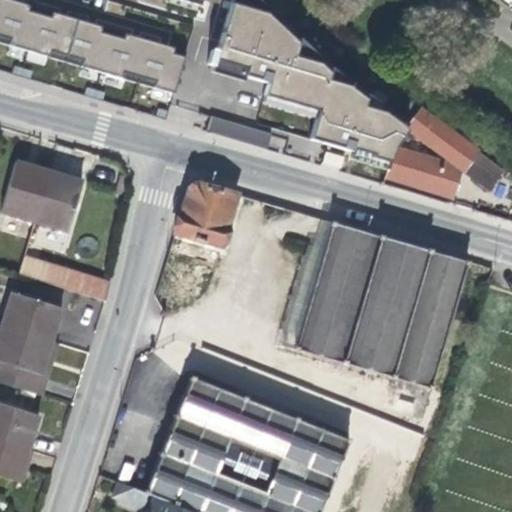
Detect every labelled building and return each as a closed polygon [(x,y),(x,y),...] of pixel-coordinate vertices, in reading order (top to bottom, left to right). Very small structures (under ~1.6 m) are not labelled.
[(186,49),(20,0),(0,0),(0,44),(176,91),(186,49)] [(403,122),(269,0),(235,0),(215,68),(249,79),(251,72),(273,81),(267,103),(309,115),(303,133),(346,147),(345,154),(381,166),(387,140),(403,122)] [(503,171),(419,109),(403,129),(406,131),(449,163),(394,147),(383,178),(452,198),(460,172),(487,192),(503,171)] [(267,149),(271,134),(213,117),(208,132),(267,149)] [(322,168),(343,169),(344,153),(322,152),(322,168)] [(33,221),(48,170),(15,160),(0,212),(33,221)] [(82,179),(48,170),(33,221),(67,231),(82,179)] [(220,246),(236,194),(197,181),(187,187),(174,232),(220,246)] [(276,343),(293,349),(331,222),(322,220),(314,246),(306,243),(276,343)] [(429,389),(466,262),(331,222),(293,349),(429,389)] [(38,279),(105,300),(110,281),(24,255),(22,261),(42,266),(38,279)] [(22,261),(18,273),(38,279),(42,266),(22,261)] [(10,292),(0,324),(51,340),(61,307),(10,292)] [(0,325),(0,382),(42,396),(58,343),(51,340),(0,324),(0,325)] [(319,511),(347,440),(190,377),(144,493),(193,511),(319,511)] [(0,438),(27,448),(37,415),(0,403),(0,438)] [(0,476),(17,482),(27,448),(0,438),(0,476)] [(22,483),(32,449),(27,448),(17,482),(22,483)] [(193,511),(144,493),(117,481),(112,496),(130,504),(131,501),(143,505),(144,502),(149,504),(145,511),(193,511)]
